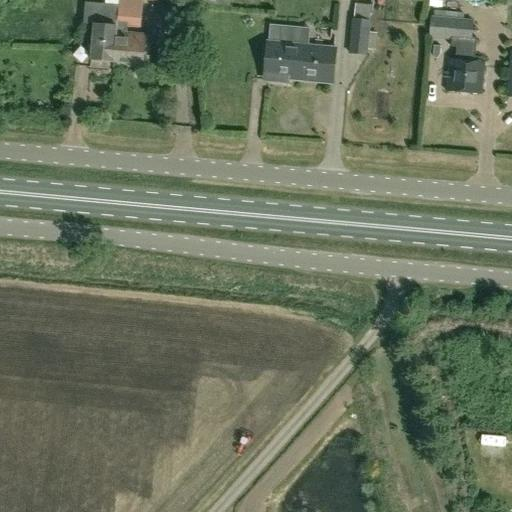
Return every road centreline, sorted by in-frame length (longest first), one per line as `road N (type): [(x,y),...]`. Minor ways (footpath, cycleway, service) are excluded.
road 1 (unclassified): [(511,278),(0,229)]
road 2 (unclassified): [(511,201),(0,153)]
road 3 (primary): [(511,241),(0,194)]
